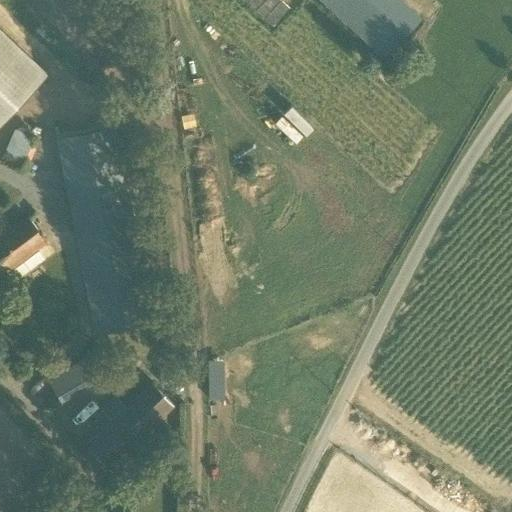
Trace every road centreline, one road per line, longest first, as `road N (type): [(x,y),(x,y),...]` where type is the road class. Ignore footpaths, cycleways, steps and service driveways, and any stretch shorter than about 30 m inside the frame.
road 1 (track): [(154,0),(177,155),(188,511)]
road 2 (unclassified): [(287,511),(439,205),(511,100)]
road 3 (unclassified): [(0,378),(60,435),(106,511)]
